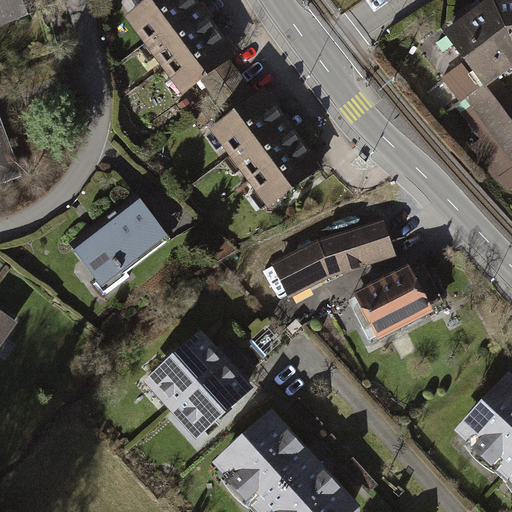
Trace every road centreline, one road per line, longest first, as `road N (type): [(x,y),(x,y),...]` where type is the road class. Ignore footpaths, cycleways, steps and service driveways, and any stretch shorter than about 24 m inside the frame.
road 1 (secondary): [(511,266),(356,108),(315,53)]
road 2 (residential): [(75,0),(97,74),(99,114),(84,162),(59,196),(0,230)]
